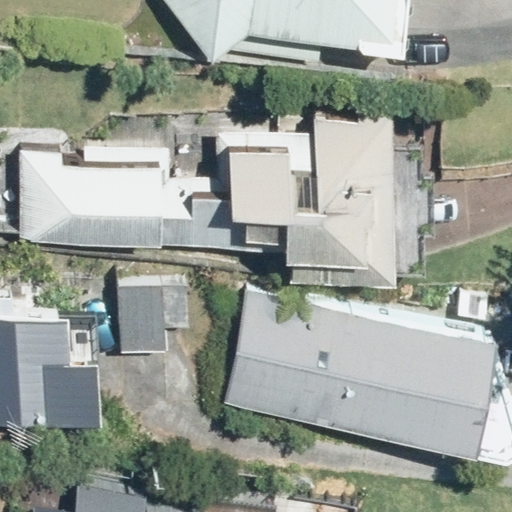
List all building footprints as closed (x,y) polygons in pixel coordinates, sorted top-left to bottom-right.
[(178,0),(219,48),(223,45),(319,54),(320,30),(410,38),(413,0),(178,0)] [(322,125),(220,125),(220,172),(170,171),(169,138),(87,138),(87,152),(63,151),(63,139),(21,139),(22,232),(165,232),(165,237),(300,237),(300,268),(402,268),(402,261),(432,262),(431,225),(438,225),(438,166),(428,165),(427,136),(402,135),(401,97),(321,97),(322,125)] [(168,322),(193,321),(192,278),(123,281),(125,346),(169,344),(168,322)] [(470,444),(511,451),(511,403),(504,378),(500,356),(506,328),(250,280),(229,396),(470,440),(470,444)] [(0,412),(113,410),(112,348),(77,347),(77,304),(21,306),(21,285),(0,284),(0,412)] [(245,511),(247,482),(152,480),(151,511),(245,511)] [(289,496),(289,511),(320,511),(320,495),(289,496)]
